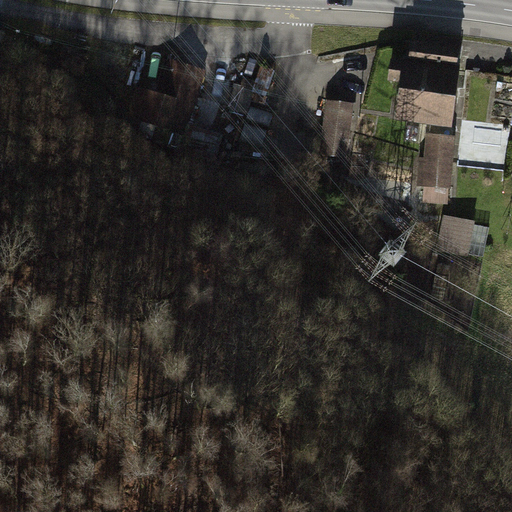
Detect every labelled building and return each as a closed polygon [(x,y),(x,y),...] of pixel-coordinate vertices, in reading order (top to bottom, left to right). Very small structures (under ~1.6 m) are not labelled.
[(450,43),(400,34),(385,123),(435,132),(450,43)] [(193,126),(207,76),(167,65),(158,96),(134,89),(129,109),(193,126)] [(329,107),(324,153),(322,165),(347,168),(353,110),(329,107)] [(427,136),(421,208),(451,210),(456,138),(427,136)] [(473,227),(437,221),(431,260),(466,266),(468,259),(482,261),(486,236),(472,234),(473,227)]
